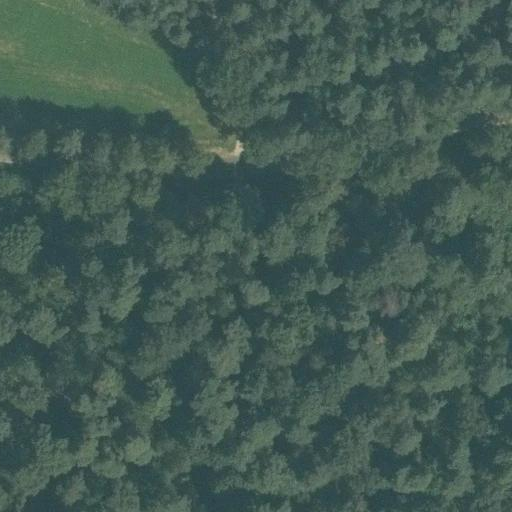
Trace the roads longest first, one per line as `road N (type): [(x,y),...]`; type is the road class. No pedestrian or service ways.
road 1 (tertiary): [(511,110),(258,160),(62,154),(0,144)]
road 2 (track): [(267,158),(227,0)]
